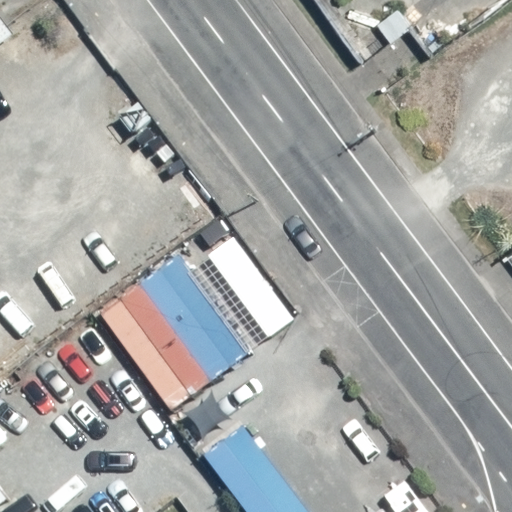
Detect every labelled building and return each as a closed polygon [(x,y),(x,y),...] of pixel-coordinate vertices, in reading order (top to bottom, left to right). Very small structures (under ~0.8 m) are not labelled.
[(127,192),(55,95),(7,129),(79,227),(127,192)] [(511,214),(474,242),(511,293),(511,214)] [(263,279),(234,237),(211,252),(240,295),(263,279)] [(149,280),(142,285),(101,315),(175,415),(215,385),(158,306),(165,301),(149,280)] [(286,309),(270,285),(228,312),(244,337),(286,309)] [(319,511),(265,438),(197,488),(215,511),(319,511)] [(0,507),(9,501),(0,488),(0,507)]
